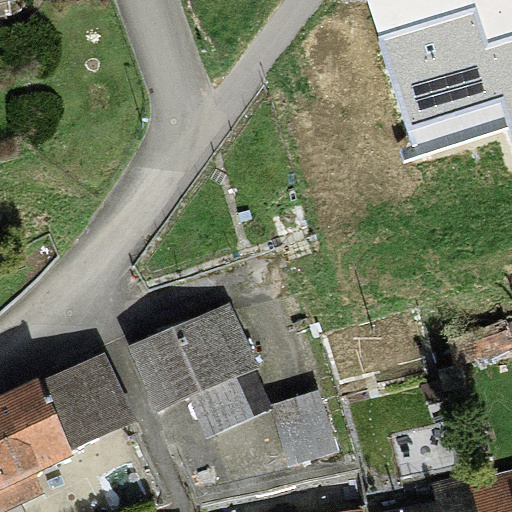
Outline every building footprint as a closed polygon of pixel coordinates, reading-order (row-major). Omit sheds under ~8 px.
[(511,0),(366,0),(407,126),(501,96),(511,130),(511,0)] [(221,317),(124,356),(148,416),(245,377),(221,317)] [(31,397),(64,468),(124,441),(91,369),(31,397)] [(31,397),(0,410),(0,497),(64,468),(31,397)] [(269,414),(282,471),(328,462),(316,404),(269,414)] [(511,511),(511,484),(472,494),(476,511),(511,511)] [(476,511),(472,494),(470,486),(432,495),(436,511),(476,511)]
